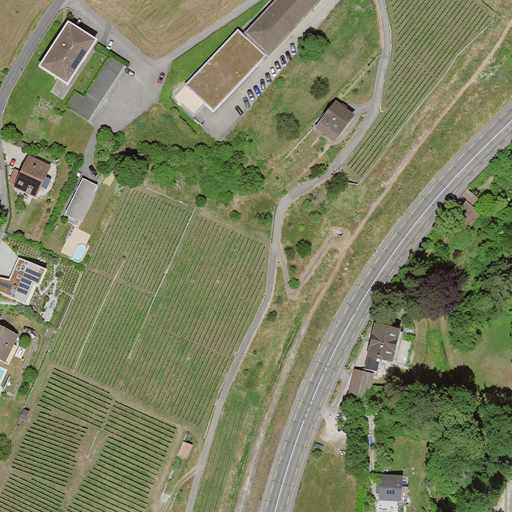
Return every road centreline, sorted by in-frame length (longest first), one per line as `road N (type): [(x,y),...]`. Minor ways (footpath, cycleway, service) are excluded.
road 1 (primary): [(511,120),(431,203),(364,297),(319,381),(274,511)]
road 2 (residential): [(69,0),(152,69),(254,0)]
